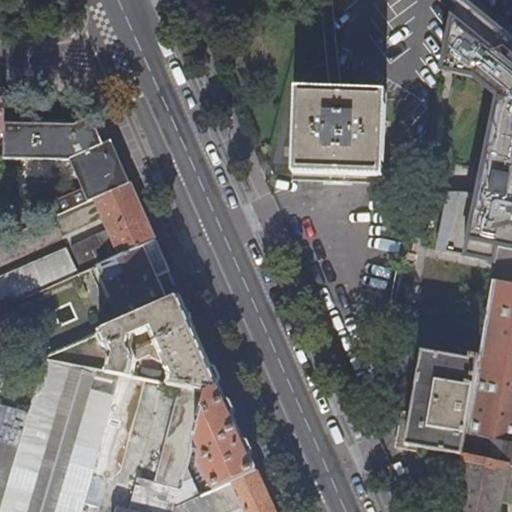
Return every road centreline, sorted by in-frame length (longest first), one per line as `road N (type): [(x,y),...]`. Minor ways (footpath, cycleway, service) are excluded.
road 1 (secondary): [(144,56),(347,511)]
road 2 (residential): [(0,58),(144,56)]
